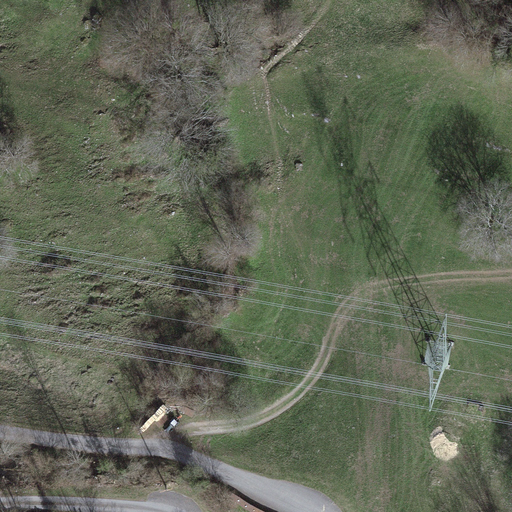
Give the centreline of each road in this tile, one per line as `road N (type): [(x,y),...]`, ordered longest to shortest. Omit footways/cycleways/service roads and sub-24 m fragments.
road 1 (unclassified): [(303,511),(219,469),(145,444),(0,425)]
road 2 (track): [(310,383),(276,412),(145,444)]
